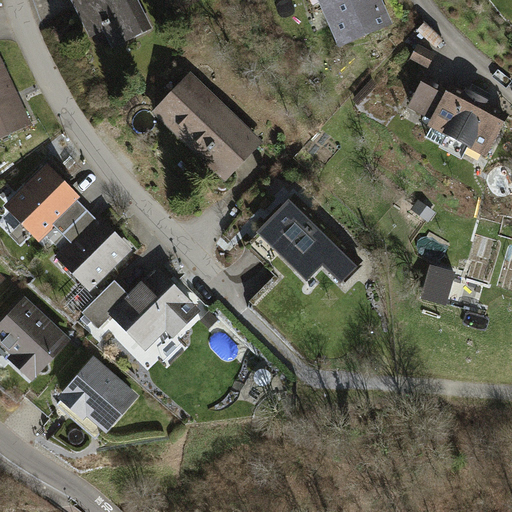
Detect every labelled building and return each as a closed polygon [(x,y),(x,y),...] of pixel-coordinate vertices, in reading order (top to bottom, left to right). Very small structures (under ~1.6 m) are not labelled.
[(153,28),(138,0),(66,0),(86,40),(102,33),(110,49),(153,28)] [(390,26),(378,0),(309,0),(332,52),(390,26)] [(0,67),(0,139),(27,127),(0,67)] [(260,144),(189,76),(151,115),(222,183),(260,144)] [(484,164),(504,126),(440,94),(437,99),(414,88),(402,111),(428,124),(424,134),(484,164)] [(79,199),(44,166),(1,209),(36,243),(53,225),(69,242),(50,261),(85,295),(130,249),(100,219),(93,225),(73,205),(79,199)] [(419,200),(412,209),(429,222),(436,213),(419,200)] [(352,271),(286,204),(253,237),(303,288),(320,271),(336,287),(352,271)] [(468,253),(461,249),(456,259),(463,263),(468,253)] [(169,339),(201,307),(158,266),(129,296),(114,282),(81,315),(97,330),(108,319),(143,353),(162,333),(169,339)] [(72,337),(26,295),(0,322),(0,349),(12,360),(5,367),(26,386),(72,337)] [(140,399),(91,356),(50,404),(99,446),(140,399)]
